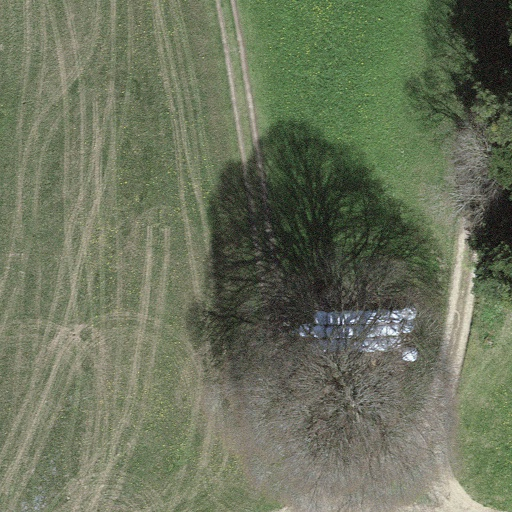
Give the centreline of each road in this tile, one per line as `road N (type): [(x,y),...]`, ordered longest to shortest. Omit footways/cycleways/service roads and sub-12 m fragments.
road 1 (track): [(319,511),(225,0)]
road 2 (track): [(425,510),(464,185),(511,3)]
